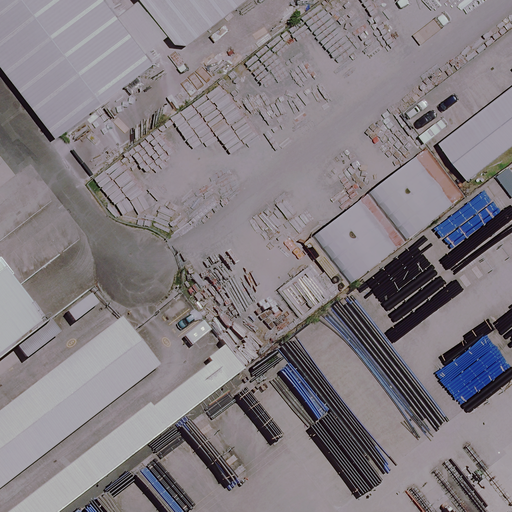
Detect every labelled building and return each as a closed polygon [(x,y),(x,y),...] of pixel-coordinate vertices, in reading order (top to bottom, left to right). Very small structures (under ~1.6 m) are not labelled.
[(147,70),(92,0),(0,0),(0,79),(50,144),(147,70)] [(243,0),(124,0),(169,57),(243,0)] [(511,140),(511,84),(429,148),(456,184),(511,140)] [(0,353),(28,332),(0,296),(0,353)] [(0,478),(145,367),(108,319),(0,401),(0,478)] [(0,511),(46,511),(225,376),(205,349),(0,505),(0,511)] [(511,511),(511,502),(499,511),(511,511)]
